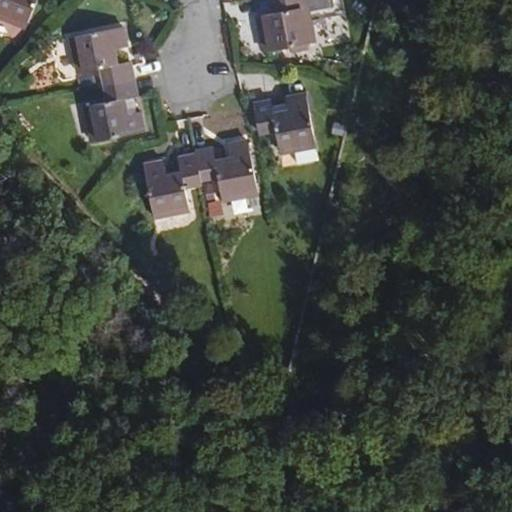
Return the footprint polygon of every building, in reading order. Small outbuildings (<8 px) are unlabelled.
[(0,0),(0,20),(24,30),(36,0),(0,0)] [(255,17),(261,51),(314,43),(308,7),(318,5),(316,0),(270,0),(272,14),(255,17)] [(123,27),(67,38),(74,74),(98,70),(105,102),(81,107),(88,143),(144,132),(141,113),(128,115),(125,99),(137,97),(131,63),(117,65),(115,50),(127,48),(123,27)] [(316,148),(305,94),(285,97),(286,103),(287,111),(271,113),(270,105),(269,100),(251,104),(257,135),(274,132),(278,155),(314,149),(316,148)] [(287,111),(286,103),(270,105),(271,113),(287,111)] [(345,142),(349,125),(335,121),(331,138),(345,142)] [(210,180),(217,179),(221,203),(258,196),(247,141),(226,144),(228,158),(213,160),(211,148),(193,151),(194,155),(177,158),(179,171),(164,174),(162,162),(143,166),(153,220),(190,213),(186,188),(200,186),(200,181),(202,181),(210,180)] [(295,164),(316,160),(314,149),(278,155),(281,166),(295,163),(295,164)] [(213,201),(210,180),(202,181),(205,203),(213,201)]
